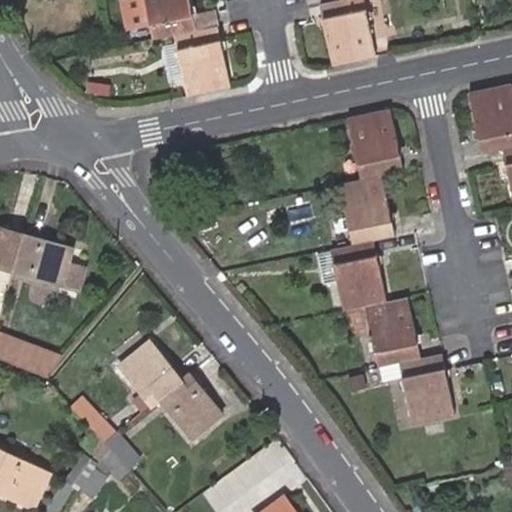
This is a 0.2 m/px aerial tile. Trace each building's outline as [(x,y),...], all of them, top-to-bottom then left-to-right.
[(162,0),(171,38),(184,36),(214,29),(207,0),(162,0)] [(346,0),(326,5),(339,66),(381,56),(369,0),(346,0)] [(197,97),(239,87),(226,26),(214,29),(184,36),(197,97)] [(507,149),(511,147),(511,84),(474,94),(487,154),(507,149)] [(397,111),(356,120),(370,181),(390,176),(411,172),(397,111)] [(370,181),(348,186),(362,247),(382,243),(405,238),(390,176),(370,181)] [(0,268),(13,272),(25,233),(0,225),(0,268)] [(72,247),(25,233),(13,272),(61,286),(79,291),(86,265),(68,261),(72,247)] [(362,247),(342,252),(342,256),(329,259),(336,287),(349,284),(355,313),(375,308),(396,304),(382,243),(362,247)] [(375,308),(388,368),(409,363),(431,358),(418,299),(396,304),(375,308)] [(0,357),(47,375),(65,353),(0,330),(0,357)] [(129,401),(140,415),(156,401),(157,401),(178,383),(147,345),(117,371),(137,394),(129,401)] [(431,358),(409,363),(423,424),(466,414),(451,353),(431,358)] [(219,416),(185,376),(178,383),(157,401),(156,401),(189,441),(219,416)] [(105,444),(115,436),(83,401),(74,409),(90,427),(105,444)] [(97,456),(105,444),(90,427),(79,436),(97,456)] [(105,444),(127,469),(134,463),(115,436),(105,444)] [(44,460),(0,444),(0,486),(29,497),(44,460)] [(116,477),(127,469),(105,444),(97,456),(109,469),(116,477)] [(74,486),(91,459),(81,452),(63,478),(74,486)] [(104,475),(109,469),(97,456),(91,466),(104,475)] [(91,466),(77,488),(89,496),(104,475),(91,466)] [(295,511),(283,496),(262,511),(295,511)]
